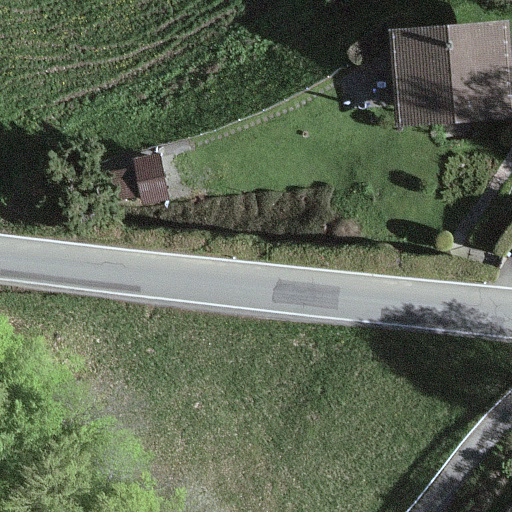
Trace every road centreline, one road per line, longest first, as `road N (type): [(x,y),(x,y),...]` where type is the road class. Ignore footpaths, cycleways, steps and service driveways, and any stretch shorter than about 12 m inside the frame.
road 1 (tertiary): [(0,256),(511,312)]
road 2 (residential): [(429,511),(511,409)]
